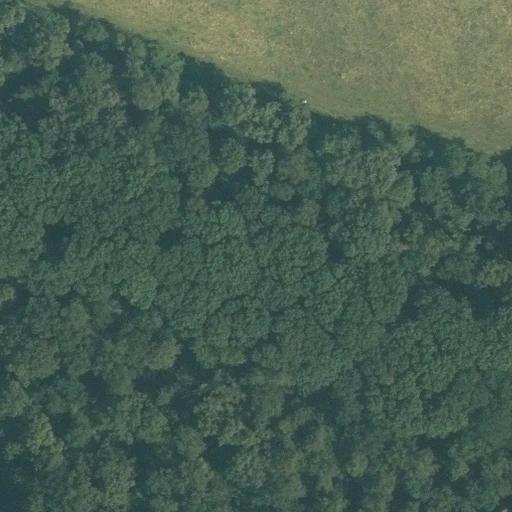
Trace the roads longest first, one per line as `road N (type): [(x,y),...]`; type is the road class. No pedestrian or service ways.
road 1 (unknown): [(511,372),(315,277),(0,162)]
road 2 (track): [(475,376),(308,294),(0,181)]
road 3 (track): [(464,389),(379,511)]
